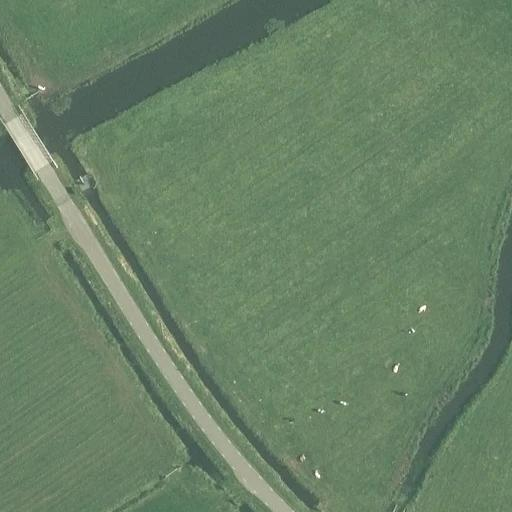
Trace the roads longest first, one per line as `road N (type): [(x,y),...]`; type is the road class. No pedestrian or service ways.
road 1 (tertiary): [(285,511),(165,372),(0,99)]
road 2 (track): [(511,396),(457,511)]
